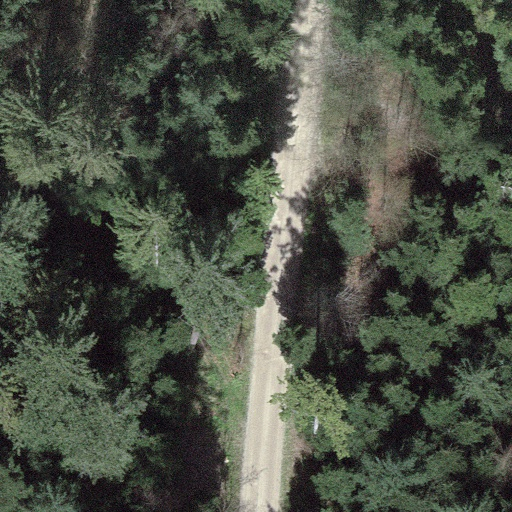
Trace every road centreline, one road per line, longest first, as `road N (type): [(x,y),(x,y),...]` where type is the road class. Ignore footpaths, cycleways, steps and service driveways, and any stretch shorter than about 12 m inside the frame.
road 1 (unclassified): [(249,511),(250,453),(311,0)]
road 2 (track): [(379,511),(511,438)]
